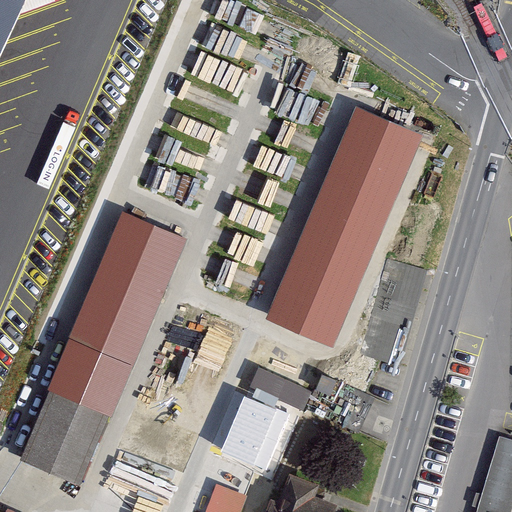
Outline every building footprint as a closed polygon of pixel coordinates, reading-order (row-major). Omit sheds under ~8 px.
[(0,0),(0,162),(76,0),(0,0)] [(276,319),(326,341),(418,134),(368,112),(276,319)] [(182,238),(128,216),(75,343),(129,365),(182,238)] [(426,273),(389,262),(364,355),(400,365),(426,273)] [(311,392),(260,369),(252,386),(304,409),(311,392)] [(370,397),(323,377),(309,411),(356,431),(370,397)] [(106,413),(57,392),(28,460),(78,481),(106,413)] [(511,435),(499,432),(476,511),(511,511),(511,510),(511,435)] [(241,511),(250,491),(218,479),(204,511),(241,511)] [(327,492),(293,479),(282,507),(275,504),(271,511),(331,511),(334,506),(323,502),(327,492)]
